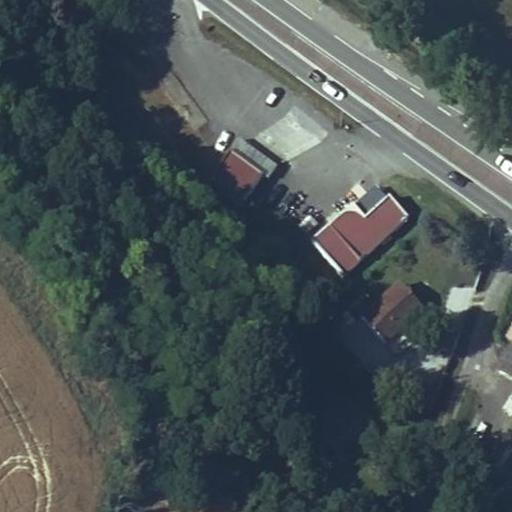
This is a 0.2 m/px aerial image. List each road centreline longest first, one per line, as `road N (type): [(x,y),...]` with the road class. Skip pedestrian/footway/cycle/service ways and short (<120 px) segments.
road 1 (primary): [(215,0),(511,220)]
road 2 (unclassified): [(511,223),(425,511)]
road 3 (primary): [(511,162),(279,0)]
